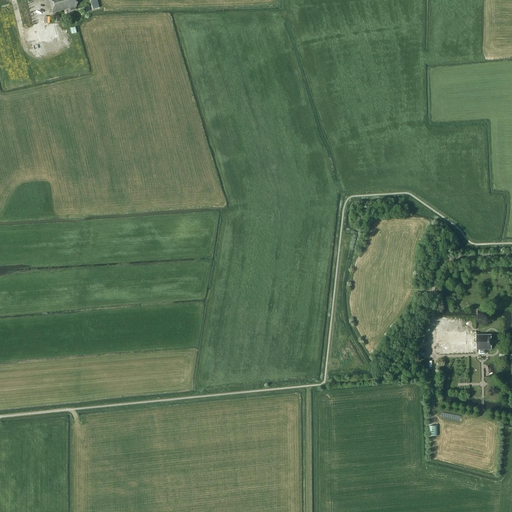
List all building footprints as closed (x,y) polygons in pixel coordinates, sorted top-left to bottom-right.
[(48,0),(52,13),(69,8),(70,11),(76,9),(75,7),(76,7),(76,4),(77,4),(76,0),(48,0)] [(93,7),(91,0),(85,0),(88,9),(93,7)] [(54,26),(36,31),(39,40),(45,38),(45,41),(51,40),(50,37),(56,35),(54,26)] [(457,317),(438,318),(439,354),(462,353),(468,353),(468,352),(477,352),(477,350),(476,335),(476,332),(467,332),(467,331),(457,332),(457,317)] [(491,335),(476,335),(477,350),(479,350),(479,354),(480,354),(484,354),(485,353),(485,350),(491,350),(491,335)]
